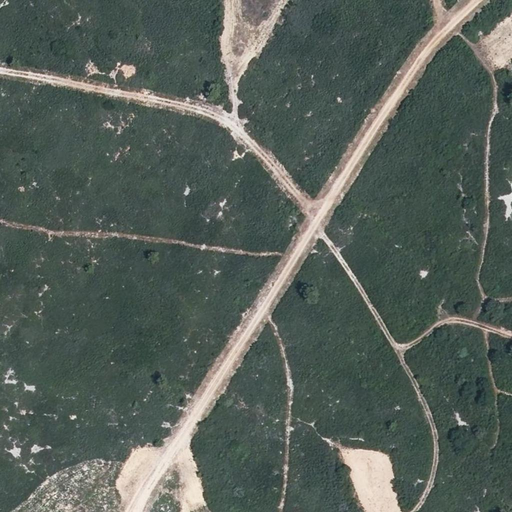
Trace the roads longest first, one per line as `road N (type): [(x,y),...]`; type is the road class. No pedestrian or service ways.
road 1 (track): [(0,71),(219,116),(293,189),(395,345),(455,319),(511,338)]
road 2 (track): [(475,0),(421,55),(134,511)]
road 3 (track): [(447,28),(496,78),(477,280),(484,298),(511,301)]
road 4 (track): [(395,345),(433,412),(439,455),(414,511)]
